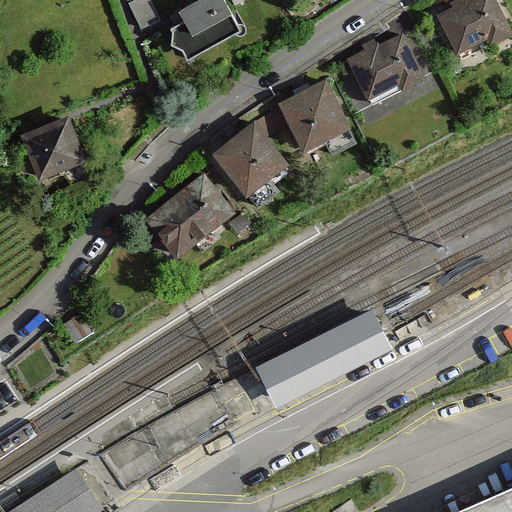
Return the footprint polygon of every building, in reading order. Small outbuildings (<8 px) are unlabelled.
[(214,0),(172,23),(171,43),(181,48),(187,59),(242,29),(226,0),(214,0)] [(456,51),(486,36),(489,43),(511,31),(511,30),(496,0),(462,0),(437,13),(456,51)] [(153,4),(134,13),(141,26),(160,17),(153,4)] [(368,96),(399,81),(402,87),(425,76),(402,31),(349,57),(368,96)] [(328,80),(283,102),(307,151),(327,141),(333,153),(358,141),(328,80)] [(66,118),(26,133),(41,172),(80,157),(66,118)] [(260,128),(220,156),(255,205),(280,188),(273,177),(288,167),(260,128)] [(206,169),(146,216),(177,256),(237,209),(206,169)] [(355,315),(257,365),(277,404),(395,343),(387,327),(375,304),(355,315)] [(11,511),(92,511),(105,504),(79,461),(8,506),(11,511)] [(511,511),(511,489),(460,511),(511,511)]
